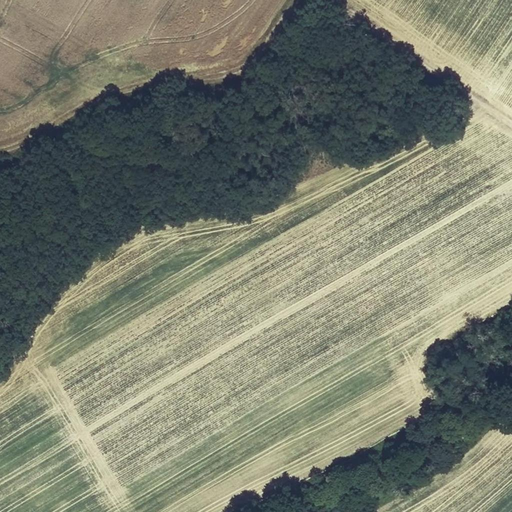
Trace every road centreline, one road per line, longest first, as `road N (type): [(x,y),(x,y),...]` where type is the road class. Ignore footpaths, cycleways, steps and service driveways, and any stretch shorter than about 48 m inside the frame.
road 1 (track): [(294,0),(248,52),(206,71),(118,87),(0,150)]
road 2 (track): [(511,122),(329,0)]
